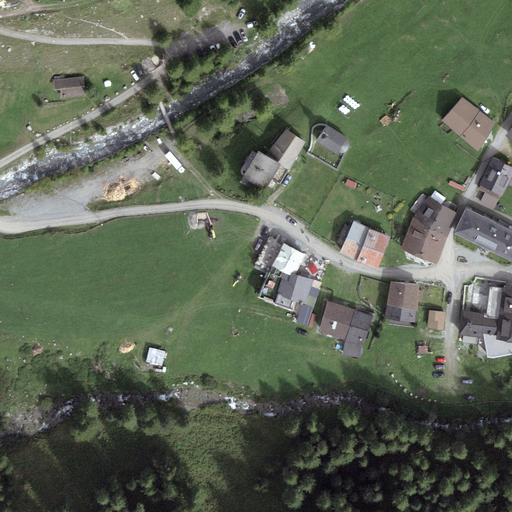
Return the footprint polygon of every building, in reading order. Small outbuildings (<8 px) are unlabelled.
[(81,79),(52,80),(53,96),(82,95),(81,79)] [(496,124),(462,97),(444,120),(478,147),(496,124)] [(346,141),(344,140),(345,138),(320,124),(317,130),(314,135),(311,140),(336,154),(337,152),(340,153),(342,153),(344,153),(346,152),(347,150),(348,148),(348,145),(347,143),(346,141)] [(286,130),(266,155),(280,163),(289,168),(304,141),(286,130)] [(266,155),(258,150),(244,174),(266,187),(272,177),(280,163),(266,155)] [(511,174),(511,166),(494,157),(478,188),(485,191),(479,202),(493,210),(511,174)] [(280,163),(272,177),(280,183),(289,168),(280,163)] [(444,233),(454,212),(430,199),(415,220),(405,246),(434,257),(444,233)] [(511,257),(511,231),(468,210),(457,230),(511,257)] [(388,236),(355,222),(343,251),(376,265),(388,236)] [(307,255),(286,242),(273,263),(285,270),(297,274),(307,255)] [(297,274),(285,270),(278,292),(312,302),(319,279),(297,274)] [(418,285),(392,281),(387,316),(413,320),(418,285)] [(494,312),(491,336),(511,338),(511,288),(497,286),(494,312)] [(374,316),(328,302),(319,331),(365,345),(374,316)] [(494,312),(463,309),(460,332),(491,336),(494,312)] [(445,312),(430,311),(429,328),(443,329),(445,312)]
